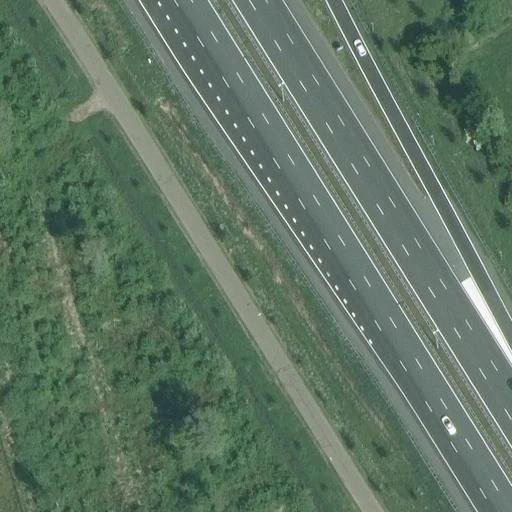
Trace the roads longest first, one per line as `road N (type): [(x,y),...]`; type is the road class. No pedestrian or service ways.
road 1 (motorway): [(182,0),(506,511)]
road 2 (unclassified): [(373,511),(50,0)]
road 3 (motorway): [(511,405),(255,0)]
road 4 (motorway): [(511,367),(480,281),(332,0)]
